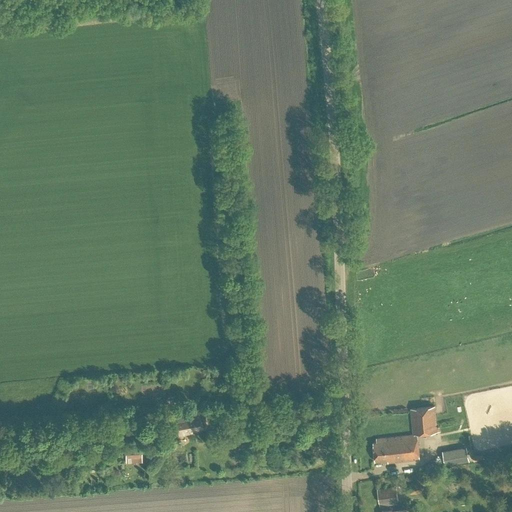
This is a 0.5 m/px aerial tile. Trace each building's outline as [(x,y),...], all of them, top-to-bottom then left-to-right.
[(411,407),(413,433),(376,436),(376,440),(372,441),(373,459),(387,458),(387,462),(420,459),(417,433),(437,431),(435,405),(411,407)] [(191,429),(202,427),(199,416),(174,422),(176,435),(192,432),(191,429)] [(161,431),(162,439),(172,439),(172,431),(161,431)] [(125,445),(126,462),(141,462),(141,445),(125,445)] [(469,461),(467,449),(443,454),(445,465),(469,461)] [(421,492),(419,482),(405,483),(406,493),(421,492)] [(377,488),(379,502),(398,499),(396,486),(377,488)]
